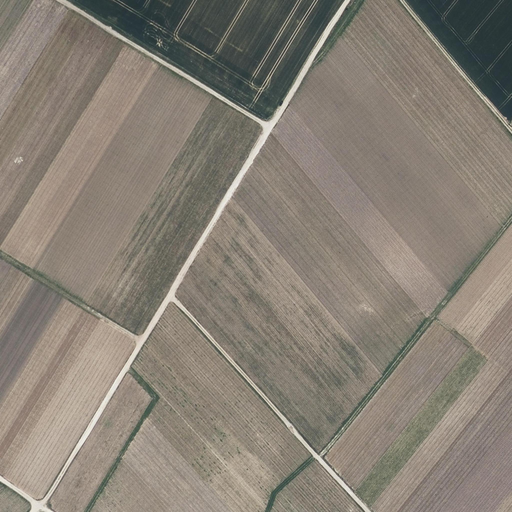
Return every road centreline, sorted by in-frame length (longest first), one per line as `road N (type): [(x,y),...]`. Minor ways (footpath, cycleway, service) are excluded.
road 1 (track): [(42,507),(350,0)]
road 2 (unknown): [(169,294),(368,511)]
road 3 (track): [(60,0),(271,124)]
road 4 (track): [(402,0),(511,130)]
